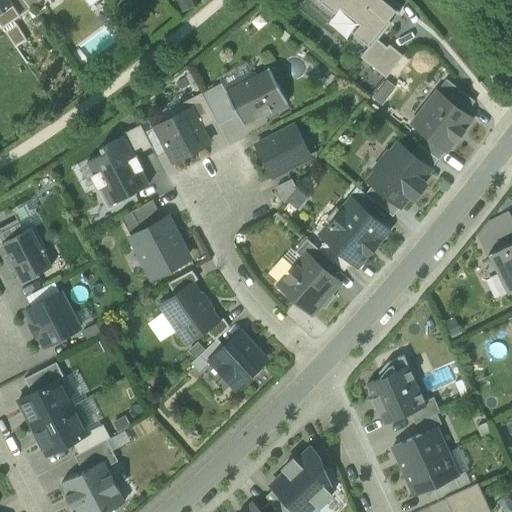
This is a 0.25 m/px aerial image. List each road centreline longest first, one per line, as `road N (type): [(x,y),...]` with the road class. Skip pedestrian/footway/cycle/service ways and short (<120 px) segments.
road 1 (residential): [(511,140),(317,370)]
road 2 (residential): [(217,190),(222,256),(317,370)]
road 3 (residential): [(317,370),(164,511)]
road 4 (residential): [(317,370),(379,511)]
